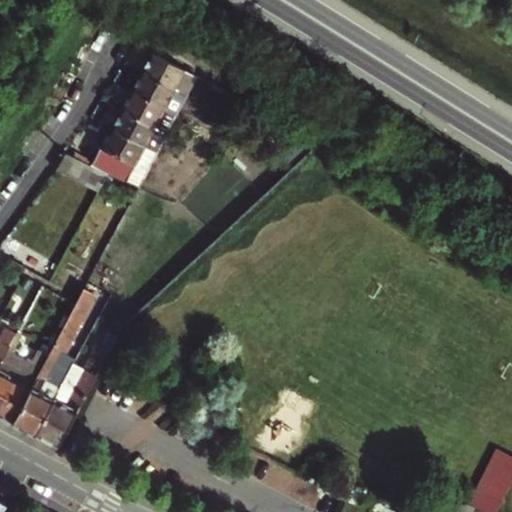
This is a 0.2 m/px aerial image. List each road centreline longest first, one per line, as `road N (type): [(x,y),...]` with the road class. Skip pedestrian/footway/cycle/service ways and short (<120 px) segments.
road 1 (trunk): [(511,142),(280,0)]
road 2 (residential): [(0,227),(117,43)]
road 3 (tertiary): [(0,448),(120,511)]
